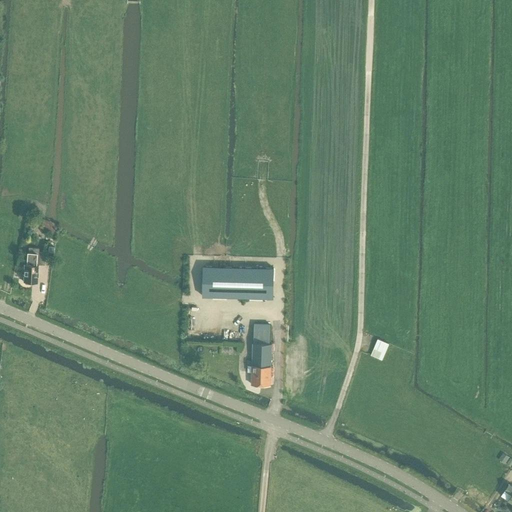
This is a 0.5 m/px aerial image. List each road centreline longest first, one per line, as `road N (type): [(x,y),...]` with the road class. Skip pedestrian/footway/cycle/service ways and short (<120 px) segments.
road 1 (tertiary): [(457,511),(378,464),(0,308)]
road 2 (track): [(325,441),(359,330),(370,0)]
